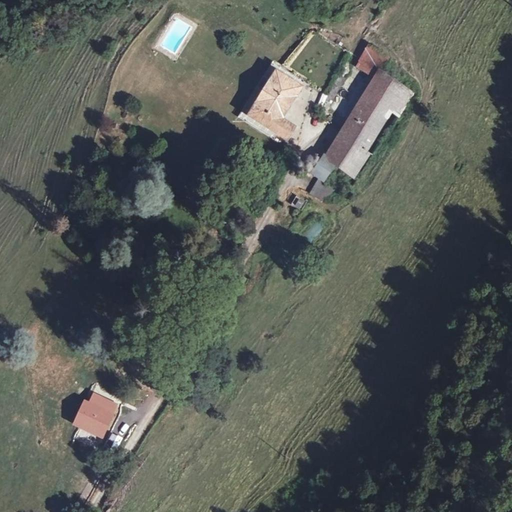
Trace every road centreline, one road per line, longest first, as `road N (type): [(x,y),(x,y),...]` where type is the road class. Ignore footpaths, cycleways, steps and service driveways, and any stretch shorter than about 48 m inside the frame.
road 1 (track): [(375,0),(327,121),(82,511)]
road 2 (track): [(511,270),(468,353),(444,511)]
